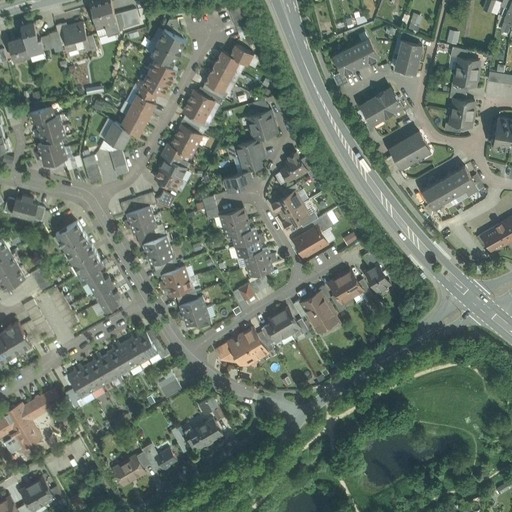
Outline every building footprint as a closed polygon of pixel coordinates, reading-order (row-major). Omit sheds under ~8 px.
[(111,0),(105,0),(91,5),(99,37),(120,31),(115,14),(111,0)] [(495,0),(485,0),(483,8),(491,11),(495,0)] [(499,0),(495,0),(491,11),(497,13),(502,1),(499,0)] [(412,4),(410,10),(414,11),(411,20),(419,23),(424,8),(412,4)] [(241,5),(229,10),(234,21),(245,16),(241,5)] [(136,8),(122,12),(125,23),(124,28),(140,23),(136,8)] [(122,12),(115,14),(120,31),(123,30),(124,28),(125,23),(122,12)] [(245,16),(234,21),(236,26),(247,22),(245,16)] [(178,18),(169,19),(165,27),(183,37),(178,18)] [(34,21),(21,25),(25,36),(30,55),(31,55),(29,51),(44,46),(41,38),(42,37),(41,36),(40,36),(38,31),(37,31),(34,21)] [(66,22),(56,25),(58,30),(61,42),(67,40),(64,29),(68,28),(66,22)] [(247,22),(236,26),(238,32),(249,27),(247,22)] [(68,28),(64,29),(67,40),(70,53),(93,47),(96,46),(92,34),(87,36),(86,32),(83,32),(81,24),(68,28)] [(183,37),(165,27),(151,53),(156,56),(173,64),(177,57),(178,56),(180,54),(179,53),(181,50),(183,48),(182,46),(186,39),(183,37)] [(249,27),(238,32),(241,37),(252,33),(249,27)] [(420,37),(402,29),(400,39),(403,39),(418,43),(420,37)] [(447,41),(457,42),(459,30),(449,29),(447,41)] [(58,30),(50,33),(55,52),(63,50),(61,42),(58,30)] [(25,36),(9,41),(14,59),(22,57),(21,54),(28,52),(29,55),(30,55),(25,36)] [(369,37),(334,54),(342,70),(343,72),(344,72),(358,65),(359,65),(362,63),(363,62),(378,55),(369,37)] [(418,43),(403,39),(399,53),(419,57),(422,44),(418,43)] [(253,53),(236,43),(230,54),(240,59),(240,60),(248,64),(253,53)] [(468,49),(453,45),(450,55),(458,56),(459,56),(467,57),(468,49)] [(230,54),(223,49),(217,60),(234,70),(240,60),(240,59),(230,54)] [(419,57),(399,53),(396,66),(413,70),(415,71),(419,57)] [(173,64),(156,56),(143,81),(158,90),(164,93),(168,85),(170,85),(171,82),(170,82),(172,78),(173,79),(174,76),(174,75),(178,67),(173,64)] [(467,57),(459,56),(458,56),(456,69),(477,72),(479,59),(467,57)] [(234,70),(217,60),(211,71),(229,80),(234,70)] [(413,70),(396,66),(393,65),(393,72),(412,76),(413,70)] [(477,72),(456,69),(454,81),(454,82),(468,84),(475,85),(477,72)] [(343,72),(342,70),(333,75),(338,86),(348,81),(344,72),(343,72)] [(511,82),(511,72),(488,70),(487,80),(511,82)] [(229,80),(211,71),(205,81),(223,91),(223,90),(229,80)] [(158,90),(143,81),(141,80),(138,85),(140,86),(155,95),(158,90)] [(223,91),(205,81),(203,87),(223,98),(224,99),(228,93),(223,90),(223,91)] [(468,84),(454,82),(454,81),(452,81),(451,89),(467,91),(468,84)] [(155,95),(140,86),(137,92),(138,93),(153,100),(155,95)] [(203,87),(200,86),(198,91),(215,100),(214,101),(220,104),(223,98),(203,87)] [(391,87),(371,98),(382,117),(402,105),(391,87)] [(198,91),(194,89),(189,100),(209,111),(214,101),(215,100),(198,91)] [(467,91),(451,89),(450,97),(454,97),(465,99),(467,91)] [(153,100),(138,93),(133,103),(150,113),(156,102),(153,100)] [(465,99),(454,97),(452,110),(473,113),(475,100),(465,99)] [(265,98),(253,101),(255,107),(257,106),(267,103),(265,98)] [(382,117),(371,98),(365,102),(365,103),(361,105),(362,107),(372,123),(382,117)] [(44,100),(26,102),(29,112),(46,107),(44,100)] [(209,111),(189,100),(183,110),(186,112),(203,121),(204,121),(209,111)] [(150,113),(133,103),(127,114),(145,123),(150,113)] [(267,103),(257,106),(259,112),(269,109),(268,103),(267,103)] [(15,104),(4,105),(8,117),(18,114),(15,104)] [(46,107),(29,112),(32,122),(37,121),(55,115),(52,105),(46,107)] [(259,112),(247,115),(251,127),(274,120),(270,109),(269,109),(259,112)] [(473,113),(452,110),(450,122),(450,123),(461,125),(471,126),(473,113)] [(203,121),(186,112),(183,117),(201,127),(206,129),(209,124),(204,121),(203,121)] [(0,149),(7,147),(9,146),(7,138),(5,139),(0,123),(0,120),(2,120),(0,113),(0,149)] [(55,116),(37,121),(39,128),(40,131),(63,125),(60,114),(55,115),(55,116)] [(145,123),(127,114),(121,124),(132,130),(139,134),(145,123)] [(511,117),(498,115),(493,146),(511,148),(511,117)] [(201,127),(183,117),(180,123),(182,124),(182,123),(198,132),(201,127)] [(121,124),(114,120),(105,138),(121,146),(123,147),(132,130),(121,124)] [(274,120),(251,127),(254,138),(259,137),(277,132),(274,120)] [(461,125),(450,123),(450,122),(446,122),(444,129),(460,131),(461,125)] [(198,132),(182,123),(182,124),(176,134),(197,145),(202,134),(198,132)] [(63,125),(40,131),(41,135),(43,142),(61,137),(66,135),(63,125)] [(419,130),(405,139),(416,158),(430,149),(419,130)] [(197,145),(176,134),(171,144),(171,145),(186,153),(191,155),(197,145)] [(61,137),(43,142),(38,143),(40,150),(41,154),(64,147),(61,137)] [(240,157),(263,150),(259,137),(254,138),(236,144),(240,157)] [(121,146),(105,138),(100,147),(110,150),(121,146)] [(405,139),(390,147),(392,151),(392,153),(392,154),(394,155),(401,166),(416,158),(405,139)] [(186,153),(171,145),(171,144),(168,143),(165,148),(183,158),(186,153)] [(121,146),(110,150),(115,167),(126,164),(121,146)] [(64,147),(41,154),(42,157),(44,164),(49,163),(65,158),(67,158),(64,147)] [(183,158),(165,148),(162,154),(166,156),(185,166),(187,160),(183,158)] [(263,150),(240,157),(244,170),(249,169),(261,165),(259,157),(265,155),(263,150)] [(296,151),(290,154),(292,157),(288,160),(287,163),(288,165),(282,169),(288,179),(294,175),(295,177),(303,172),(302,171),(306,169),(306,168),(301,159),(296,151)] [(14,156),(5,154),(4,160),(12,162),(14,156)] [(95,154),(83,158),(85,163),(96,160),(95,154)] [(392,154),(382,160),(390,172),(397,167),(398,168),(401,166),(394,155),(392,154)] [(185,166),(166,156),(161,166),(181,177),(187,167),(185,166)] [(316,171),(306,156),(301,159),(306,168),(306,169),(309,174),(316,171)] [(65,158),(49,163),(51,169),(66,165),(65,159),(65,158)] [(96,160),(85,163),(86,169),(98,166),(96,160)] [(126,164),(115,167),(117,174),(128,171),(126,164)] [(465,165),(454,171),(464,189),(475,183),(465,165)] [(98,166),(86,169),(88,175),(100,172),(98,166)] [(181,177),(161,166),(155,177),(175,188),(181,177)] [(398,168),(397,167),(390,172),(398,183),(405,179),(398,168)] [(244,170),(225,176),(229,189),(238,186),(239,187),(245,185),(244,181),(252,179),(249,169),(244,170)] [(454,171),(444,177),(454,195),(464,189),(454,171)] [(100,172),(88,175),(90,181),(101,177),(100,172)] [(454,195),(444,177),(433,183),(444,201),(454,195)] [(296,182),(281,191),(284,196),(296,189),(297,191),(300,189),(296,182)] [(428,186),(438,204),(444,201),(433,183),(428,186)] [(438,204),(428,186),(422,189),(427,196),(424,197),(426,200),(428,199),(433,207),(438,204)] [(284,196),(273,203),(276,209),(279,207),(282,213),(303,201),(302,201),(301,202),(298,197),(299,195),(297,191),(296,189),(284,196)] [(174,196),(164,190),(160,196),(156,197),(157,202),(168,206),(174,196)] [(153,191),(148,193),(152,204),(157,202),(153,191)] [(148,193),(142,195),(146,206),(150,204),(152,204),(148,193)] [(22,198),(16,197),(15,199),(12,212),(23,215),(28,195),(23,194),(22,198)] [(214,194),(202,198),(204,204),(215,200),(214,194)] [(28,195),(23,215),(34,218),(38,205),(38,202),(33,201),(34,197),(28,195)] [(142,195),(137,197),(141,207),(146,206),(142,195)] [(15,199),(8,197),(4,210),(12,212),(15,199)] [(137,197),(132,199),(135,209),(141,207),(137,197)] [(132,199),(126,201),(130,211),(135,209),(132,199)] [(215,200),(204,204),(206,209),(217,206),(215,200)] [(126,201),(121,202),(124,213),(127,212),(130,211),(126,201)] [(303,201),(282,213),(286,220),(284,221),(287,227),(299,220),(310,213),(303,201)] [(130,211),(127,212),(129,219),(130,223),(153,215),(150,204),(146,206),(141,207),(135,209),(130,211)] [(45,207),(38,205),(34,218),(42,220),(45,207)] [(217,206),(206,209),(209,218),(221,215),(220,212),(219,212),(217,206)] [(233,208),(220,212),(221,215),(224,225),(247,218),(244,207),(235,210),(234,209),(233,208)] [(314,210),(310,213),(299,220),(303,226),(311,221),(318,217),(314,210)] [(153,215),(130,223),(131,226),(134,233),(154,227),(157,226),(153,215)] [(318,217),(311,221),(315,227),(318,225),(321,231),(329,227),(322,215),(318,217)] [(511,215),(482,234),(487,243),(492,252),(508,243),(507,242),(511,238),(511,215)] [(247,218),(224,225),(227,236),(232,234),(250,229),(248,222),(247,218)] [(68,253),(89,241),(77,220),(56,233),(68,253)] [(315,227),(294,239),(304,256),(328,242),(321,231),(318,225),(315,227)] [(154,227),(137,233),(138,238),(155,233),(154,227)] [(250,229),(232,234),(235,245),(259,238),(258,234),(255,227),(250,229)] [(343,236),(346,242),(356,237),(354,231),(343,236)] [(155,233),(138,238),(140,244),(144,243),(157,238),(155,233)] [(0,263),(14,255),(2,234),(0,235),(0,263)] [(482,234),(477,237),(482,246),(487,243),(482,234)] [(157,238),(144,243),(146,250),(147,253),(170,246),(167,235),(157,238)] [(259,238),(235,245),(238,256),(244,254),(262,248),(260,242),(259,238)] [(89,241),(68,253),(80,273),(83,271),(101,261),(96,253),(96,252),(95,249),(95,250),(92,246),(93,246),(92,244),(90,243),(89,241)] [(170,246),(147,253),(148,257),(151,264),(153,263),(171,257),(174,256),(170,246)] [(262,248),(244,254),(247,265),(270,258),(269,254),(267,247),(262,248)] [(380,262),(369,250),(363,254),(371,267),(378,263),(379,262),(380,262)] [(14,255),(0,263),(0,280),(5,288),(26,276),(14,255)] [(171,257),(153,263),(155,269),(173,263),(171,257)] [(270,258),(247,265),(250,275),(273,268),(271,261),(270,258)] [(101,261),(83,271),(89,281),(102,273),(100,268),(104,266),(101,261)] [(173,263),(155,269),(158,275),(162,273),(174,269),(173,263)] [(371,267),(366,270),(378,291),(390,283),(378,263),(371,267)] [(174,269),(162,273),(164,280),(166,284),(189,276),(185,265),(174,269)] [(51,283),(41,266),(31,272),(41,289),(51,283)] [(358,281),(351,269),(340,275),(353,295),(362,290),(363,289),(358,281)] [(102,273),(89,281),(94,290),(112,280),(109,275),(105,277),(102,273)] [(264,273),(259,276),(265,286),(270,283),(264,273)] [(353,295),(340,275),(329,281),(336,292),(341,302),(342,302),(353,295)] [(189,276),(166,284),(167,287),(169,294),(176,292),(192,286),(189,276)] [(259,276),(254,279),(260,289),(265,286),(259,276)] [(366,297),(372,293),(363,278),(358,281),(363,289),(362,290),(366,297)] [(260,289),(254,279),(249,282),(254,292),(260,289)] [(112,280),(94,290),(100,300),(118,290),(117,289),(114,292),(111,287),(115,285),(112,280)] [(249,282),(238,287),(244,298),(254,292),(249,282)] [(331,296),(324,284),(318,288),(320,290),(326,299),(331,296)] [(58,285),(48,291),(51,296),(61,290),(58,285)] [(192,286),(176,292),(178,298),(195,292),(193,286),(192,286)] [(238,287),(233,290),(239,301),(244,298),(238,287)] [(61,290),(51,296),(54,301),(64,295),(61,290)] [(118,290),(100,300),(106,310),(120,302),(117,297),(121,295),(118,290)] [(326,299),(320,290),(301,301),(301,302),(307,313),(318,331),(338,319),(326,299)] [(195,292),(178,298),(180,303),(197,298),(195,292)] [(341,302),(336,292),(331,296),(340,311),(345,307),(342,302),(341,302)] [(64,295),(54,301),(57,306),(67,300),(64,295)] [(197,298),(180,303),(182,310),(183,314),(206,306),(203,295),(197,298)] [(300,299),(293,303),(301,316),(307,313),(301,302),(301,301),(300,299)] [(67,300),(57,306),(60,311),(70,306),(67,300)] [(37,304),(26,310),(29,315),(40,309),(37,304)] [(70,306),(60,311),(63,317),(73,311),(70,306)] [(206,306),(183,314),(184,318),(187,325),(199,321),(210,317),(206,306)] [(296,320),(288,306),(278,312),(290,332),(300,327),(300,326),(296,320)] [(40,309),(29,315),(32,320),(33,320),(43,314),(40,309)] [(73,311),(63,317),(66,322),(76,316),(73,311)] [(278,312),(268,317),(271,322),(267,324),(276,339),(280,337),(280,338),(290,332),(278,312)] [(43,314),(33,320),(36,325),(46,319),(43,314)] [(76,316),(66,322),(69,327),(79,321),(76,316)] [(210,317),(199,321),(201,326),(212,322),(210,317)] [(310,331),(302,317),(296,320),(300,326),(300,327),(304,334),(310,331)] [(42,339),(31,319),(21,325),(32,344),(33,344),(42,339)] [(36,325),(35,326),(38,331),(49,325),(46,319),(36,325)] [(19,320),(13,324),(12,323),(7,326),(8,327),(2,330),(3,331),(15,353),(16,354),(32,344),(21,325),(19,320)] [(276,339),(267,324),(261,327),(262,329),(270,343),(276,339)] [(49,325),(38,331),(44,341),(55,335),(49,325)] [(257,332),(254,326),(242,333),(257,357),(268,350),(257,332)] [(270,343),(262,329),(257,332),(268,350),(273,347),(270,343)] [(146,330),(140,334),(137,330),(134,332),(149,357),(159,351),(146,330)] [(3,331),(0,332),(0,362),(15,353),(3,331)] [(149,357),(134,332),(131,334),(133,338),(127,342),(139,363),(149,357)] [(242,333),(227,342),(230,348),(220,354),(222,357),(236,360),(238,359),(239,360),(248,362),(257,357),(242,333)] [(475,342),(465,339),(463,346),(473,348),(475,342)] [(127,342),(121,345),(118,341),(115,343),(130,368),(139,363),(127,342)] [(227,342),(216,348),(220,354),(230,348),(227,342)] [(130,368),(115,343),(112,345),(114,349),(108,353),(120,374),(130,368)] [(108,353),(102,356),(99,352),(96,354),(111,379),(120,374),(108,353)] [(111,379),(96,354),(93,356),(95,360),(89,364),(101,385),(111,379)] [(101,385),(89,364),(83,367),(80,363),(77,365),(92,391),(101,385)] [(92,391),(77,365),(73,367),(76,371),(70,375),(76,386),(82,396),(92,391)] [(171,368),(155,378),(158,382),(174,373),(171,368)] [(174,373),(158,382),(161,387),(176,378),(174,373)] [(176,378),(161,387),(164,392),(179,383),(176,378)] [(179,383),(164,392),(166,396),(182,387),(179,383)] [(76,386),(66,392),(74,406),(79,403),(77,399),(82,396),(76,386)] [(4,416),(12,429),(22,446),(24,447),(41,437),(42,435),(37,427),(32,426),(29,421),(27,421),(27,416),(36,411),(41,413),(50,407),(51,404),(54,405),(60,401),(61,398),(55,389),(52,388),(40,395),(38,395),(36,396),(36,398),(24,405),(19,403),(14,406),(12,405),(11,406),(10,408),(6,411),(4,416)] [(213,395),(199,404),(204,412),(207,412),(212,409),(218,419),(225,415),(213,395)] [(12,429),(4,416),(0,418),(0,435),(0,436),(12,429)] [(213,417),(190,430),(192,434),(188,436),(193,444),(197,442),(199,446),(222,432),(213,417)] [(182,436),(178,428),(172,431),(177,439),(182,436)] [(177,439),(177,440),(184,451),(189,448),(183,436),(182,436),(177,439)] [(170,445),(155,454),(153,449),(148,448),(145,450),(144,450),(150,462),(153,466),(152,465),(156,466),(161,464),(163,467),(164,467),(166,468),(170,465),(170,463),(177,459),(170,445)] [(144,450),(143,450),(136,454),(143,466),(150,462),(144,450)] [(136,454),(114,467),(123,483),(145,470),(143,466),(136,454)] [(43,476),(33,482),(44,502),(45,503),(55,497),(50,488),(43,476)] [(508,481),(498,487),(501,493),(511,486),(508,481)] [(44,502),(33,482),(21,489),(28,501),(32,509),(33,508),(44,502)] [(64,496),(57,484),(50,488),(55,497),(57,501),(64,496)] [(10,495),(0,501),(0,504),(4,511),(20,511),(17,507),(10,495)] [(32,509),(28,501),(23,504),(27,511),(34,511),(33,508),(32,509)]
